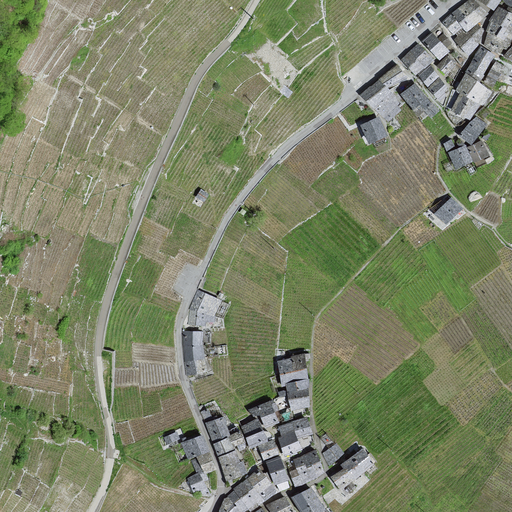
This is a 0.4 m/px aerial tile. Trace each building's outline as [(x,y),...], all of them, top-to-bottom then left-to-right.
[(469,0),(465,4),(456,12),(453,15),(445,22),(444,23),(454,33),(462,26),(467,31),(467,32),(465,33),(464,31),(455,39),(458,42),(468,54),(478,45),(483,29),(482,28),(477,22),(487,14),(476,2),(474,0),(469,0)] [(501,0),(481,0),(494,9),(501,0)] [(504,11),(498,8),(491,20),(493,22),(489,30),(492,32),(485,45),(499,53),(501,50),(504,45),(506,47),(511,35),(511,9),(510,8),(507,12),(504,11)] [(438,39),(433,33),(424,41),(439,59),(449,51),(446,48),(451,43),(444,34),(438,39)] [(406,63),(416,74),(424,66),(432,59),(420,46),(419,44),(411,51),(402,59),(406,63)] [(463,80),(457,90),(462,93),(455,104),(452,109),(470,120),(480,104),(482,106),(492,91),(487,88),(479,82),(484,75),(483,74),(491,61),(495,55),(482,47),(479,51),(478,53),(477,55),(470,66),(469,68),(465,73),(467,74),(463,80)] [(455,64),(447,57),(438,66),(446,73),(455,64)] [(496,62),(492,68),(488,75),(485,81),(492,86),(495,80),(500,72),(503,66),(496,62)] [(406,75),(396,64),(379,80),(363,94),(367,98),(374,106),(377,109),(388,121),(401,110),(397,106),(399,103),(392,95),(390,92),(385,87),(403,77),(406,75)] [(439,77),(430,67),(420,76),(428,86),(439,77)] [(448,88),(438,78),(428,88),(440,100),(445,95),(443,93),(448,88)] [(419,88),(415,83),(402,94),(418,112),(423,108),(431,118),(439,111),(432,104),(419,88)] [(292,92),(284,86),(281,91),(288,97),(292,92)] [(378,117),(362,125),(371,143),(386,135),(378,117)] [(464,131),(461,135),(472,144),(486,124),(477,117),(470,123),(466,128),(464,131)] [(450,140),(443,144),(447,150),(454,146),(450,140)] [(481,141),(468,148),(474,160),(475,162),(488,155),(481,141)] [(449,153),(456,168),(474,160),(468,148),(466,145),(459,148),(457,149),(449,153)] [(208,194),(202,190),(197,197),(204,201),(208,194)] [(451,198),(436,212),(446,222),(461,208),(451,198)] [(208,295),(198,290),(190,310),(214,316),(221,300),(208,295)] [(214,324),(214,316),(190,310),(189,324),(192,325),(206,327),(206,322),(214,324)] [(191,332),(184,331),(185,346),(203,346),(203,332),(191,332)] [(205,358),(203,346),(185,346),(186,361),(205,358)] [(304,357),(304,355),(279,361),(279,362),(285,385),(288,384),(307,380),(306,376),(304,357)] [(207,371),(205,358),(186,361),(188,374),(194,373),(207,371)] [(288,384),(292,409),(295,408),(308,405),(307,383),(307,380),(288,384)] [(279,422),(270,402),(249,410),(254,416),(260,414),(261,415),(262,418),(266,427),(279,422)] [(307,417),(280,427),(283,437),(279,438),(282,445),(286,455),(301,449),(296,437),(302,436),(312,434),(307,417)] [(215,420),(206,423),(215,444),(230,436),(223,418),(215,420)] [(242,427),(246,436),(251,447),(268,441),(266,437),(258,419),(242,427)] [(164,436),(167,443),(180,438),(177,431),(164,436)] [(245,442),(241,431),(230,436),(234,446),(237,446),(241,444),(245,442)] [(196,455),(209,450),(202,436),(185,442),(182,443),(187,459),(196,455)] [(236,449),(234,446),(230,436),(215,444),(219,456),(236,449)] [(259,446),(261,450),(264,459),(279,454),(274,441),(259,446)] [(336,445),(324,454),(330,464),(335,460),(344,453),(336,445)] [(236,449),(219,456),(220,460),(227,479),(230,478),(247,472),(243,463),(240,463),(236,449)] [(216,469),(209,450),(196,455),(197,457),(204,473),(206,472),(216,469)] [(355,479),(372,463),(363,450),(359,453),(346,462),(342,465),(345,469),(355,479)] [(304,456),(294,460),(298,469),(291,473),(295,486),(303,484),(309,480),(318,475),(324,472),(316,451),(304,456)] [(209,479),(206,472),(204,473),(197,457),(191,460),(196,473),(199,472),(204,481),(209,479)] [(280,457),(267,462),(275,484),(284,480),(288,479),(280,457)] [(340,489),(355,479),(345,469),(332,477),(340,489)] [(248,479),(265,500),(278,490),(260,470),(256,473),(248,479)] [(204,481),(199,472),(196,473),(187,478),(193,491),(199,488),(202,495),(212,495),(204,481)] [(243,483),(258,506),(259,505),(265,500),(248,479),(243,483)] [(229,496),(241,511),(243,511),(248,509),(249,509),(251,511),(252,510),(258,506),(243,483),(239,486),(235,488),(236,492),(229,496)] [(300,494),(293,498),(302,511),(319,511),(324,509),(311,488),(300,494)] [(223,505),(220,511),(241,511),(229,496),(225,499),(223,505)] [(295,511),(285,497),(275,502),(267,506),(271,511),(295,511)]
